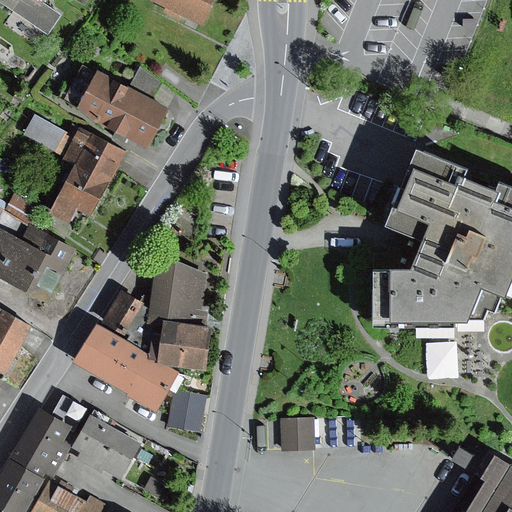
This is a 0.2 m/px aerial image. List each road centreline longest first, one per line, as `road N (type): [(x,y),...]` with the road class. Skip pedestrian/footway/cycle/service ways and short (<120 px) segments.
road 1 (residential): [(220,458),(284,61)]
road 2 (residential): [(47,365),(204,109),(234,84),(284,61)]
road 3 (unclassified): [(47,365),(135,420),(220,458)]
